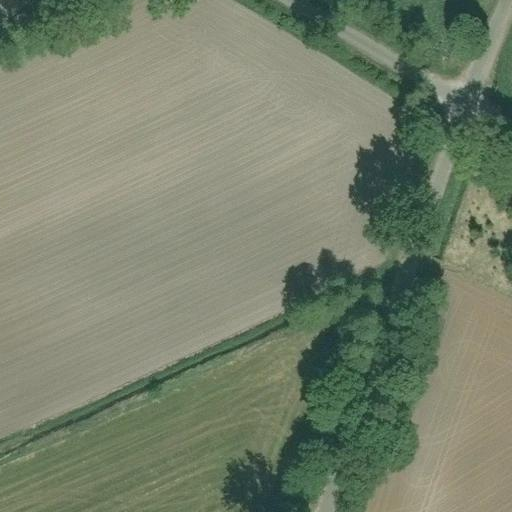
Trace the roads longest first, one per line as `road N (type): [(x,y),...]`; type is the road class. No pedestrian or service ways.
road 1 (unclassified): [(316,511),(450,91)]
road 2 (unclassified): [(450,91),(287,0)]
